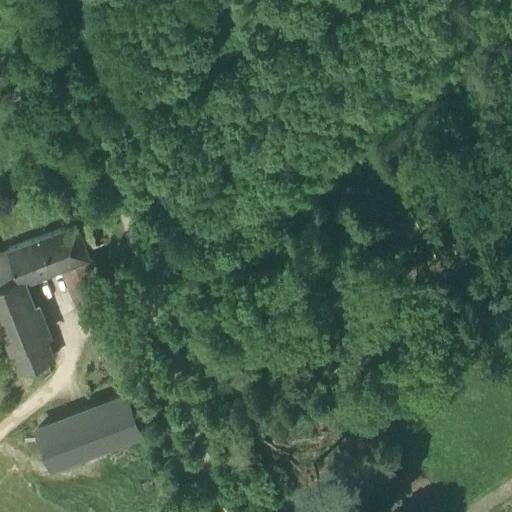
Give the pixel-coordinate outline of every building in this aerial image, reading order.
[(87,219),(75,224),(82,238),(93,237),(87,219)] [(75,224),(7,250),(20,276),(57,262),(67,258),(69,263),(88,256),(86,248),(82,238),(75,224)] [(94,245),(93,237),(82,238),(86,248),(89,248),(94,245)] [(110,296),(89,248),(86,248),(88,256),(69,263),(67,258),(57,262),(76,310),(110,296)] [(50,358),(20,276),(7,250),(0,252),(0,318),(20,370),(50,358)] [(136,317),(121,323),(124,335),(140,328),(136,317)] [(127,390),(38,424),(53,465),(142,431),(127,390)]
